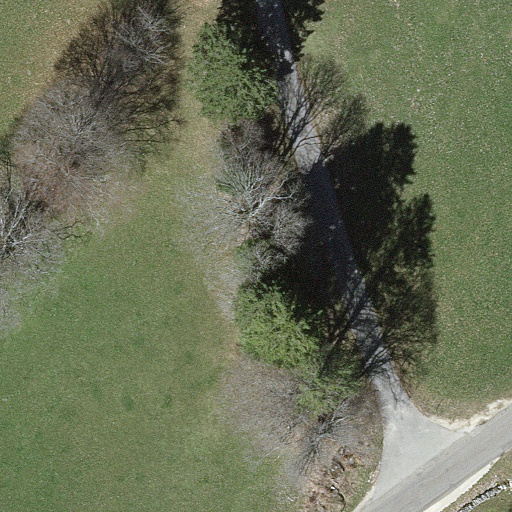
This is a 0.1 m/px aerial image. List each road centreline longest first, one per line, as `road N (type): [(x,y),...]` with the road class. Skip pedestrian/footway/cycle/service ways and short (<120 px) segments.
road 1 (track): [(426,502),(306,166),(266,0)]
road 2 (unclassified): [(511,444),(413,511)]
